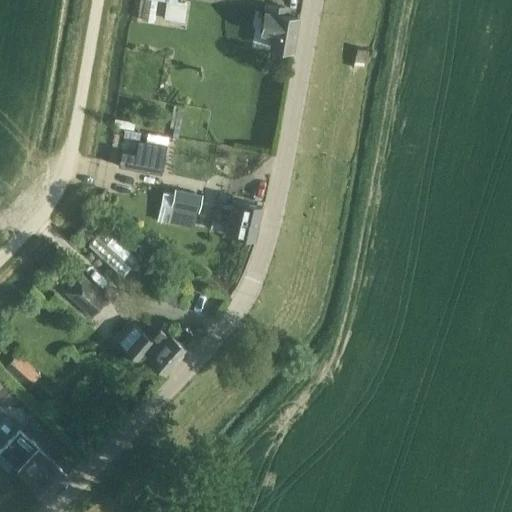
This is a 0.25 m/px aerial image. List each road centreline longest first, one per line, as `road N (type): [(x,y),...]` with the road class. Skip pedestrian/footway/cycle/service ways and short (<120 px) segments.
road 1 (unclassified): [(47,511),(241,313),(261,282),(316,0)]
road 2 (unclassified): [(0,264),(65,191),(90,111),(109,0)]
